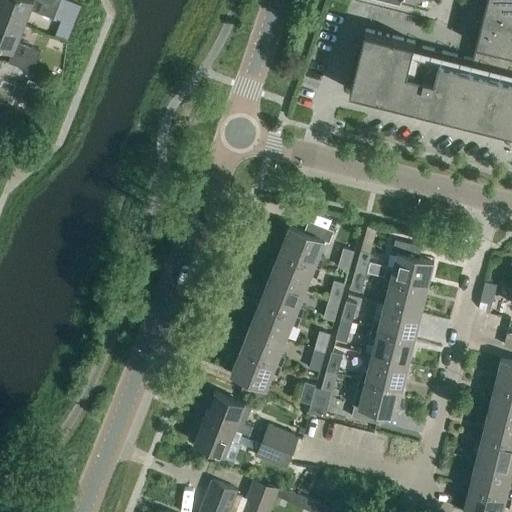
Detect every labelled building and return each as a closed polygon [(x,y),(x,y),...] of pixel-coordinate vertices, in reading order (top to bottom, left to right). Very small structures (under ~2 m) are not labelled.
[(0,0),(0,15),(24,25),(30,9),(53,18),(60,0),(0,0)] [(415,42),(365,29),(350,91),(511,131),(511,0),(486,0),(477,38),(472,59),(414,44),(415,42)] [(71,2),(68,9),(78,13),(81,6),(71,2)] [(24,25),(0,15),(0,45),(13,51),(8,62),(32,71),(40,51),(17,42),(24,25)] [(289,226),(279,251),(321,267),(324,258),(317,255),(323,240),(329,242),(334,231),(309,221),(304,232),(289,226)] [(428,287),(434,261),(419,258),(422,246),(396,239),(393,251),(399,253),(395,268),(387,267),(385,277),(428,287)] [(338,266),(349,269),(354,251),(343,247),(338,266)] [(355,269),(366,272),(369,262),(371,253),(361,250),(355,269)] [(279,251),(270,275),(304,289),(310,274),(317,277),(321,267),(279,251)] [(367,272),(384,276),(387,266),(370,262),(367,272)] [(361,291),(366,272),(355,269),(350,287),(361,291)] [(270,275),(260,299),(301,316),(305,306),(298,303),(304,289),(270,275)] [(390,288),(386,304),(422,313),(428,287),(385,277),(382,287),(390,288)] [(334,280),(329,298),(339,302),(345,283),(334,280)] [(339,302),(329,298),(323,317),(334,320),(339,302)] [(260,299),(250,324),(284,337),(290,322),(297,325),(301,316),(260,299)] [(346,300),(341,319),(352,322),(357,304),(346,300)] [(481,301),(479,306),(484,312),(490,313),(492,304),(481,301)] [(375,317),(372,327),(415,338),(422,313),(386,304),(382,319),(375,317)] [(352,322),(341,319),(335,338),(346,341),(352,322)] [(250,324),(241,348),(282,364),(286,355),(279,352),(284,337),(250,324)] [(377,339),(373,355),(409,364),(415,338),(372,327),(370,337),(377,339)] [(320,330),(314,349),(325,352),(330,333),(320,330)] [(282,364),(241,348),(231,373),(246,379),(241,390),(266,400),(271,388),(265,386),(271,371),(278,374),(282,364)] [(325,352),(314,349),(309,367),(320,371),(325,352)] [(332,351),(326,370),(337,373),(343,354),(332,351)] [(362,368),(360,378),(403,389),(409,364),(373,355),(369,370),(362,368)] [(511,361),(501,358),(494,384),(511,388),(511,361)] [(337,373),(326,370),(321,388),(332,391),(337,373)] [(403,389),(360,378),(357,388),(364,390),(361,406),(354,404),(351,416),(378,423),(381,411),(396,415),(403,389)] [(299,400),(310,403),(316,384),(305,381),(299,400)] [(511,388),(494,384),(488,409),(511,415),(511,388)] [(215,391),(204,416),(242,431),(235,428),(245,403),(215,391)] [(511,415),(488,409),(482,435),(511,442),(511,415)] [(242,431),(204,416),(194,442),(225,454),(231,439),(238,442),(242,431)] [(269,425),(263,439),(292,451),(298,436),(269,425)] [(511,442),(482,435),(475,460),(511,469),(511,465),(511,442)] [(292,451),(263,439),(257,454),(287,466),(292,451)] [(475,460),(469,486),(511,496),(511,485),(507,485),(511,469),(475,460)] [(229,511),(238,489),(212,479),(199,511),(229,511)] [(255,479),(242,511),(268,511),(278,487),(255,479)] [(278,496),(311,511),(321,511),(324,506),(282,486),(278,496)] [(511,497),(511,496),(469,486),(463,511),(500,511),(502,505),(510,506),(511,497)]
